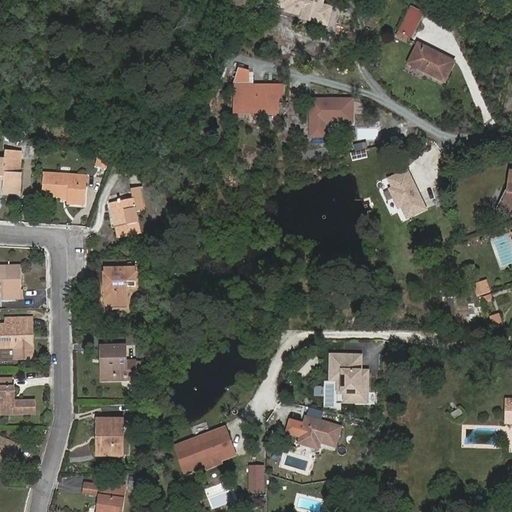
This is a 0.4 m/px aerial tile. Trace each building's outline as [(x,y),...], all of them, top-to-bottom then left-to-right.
[(332,8),(322,5),(319,4),(319,0),(280,0),(278,6),(286,8),(286,11),(302,15),(318,19),(317,23),(327,25),(332,8)] [(411,7),(399,31),(410,36),(411,36),(422,13),(411,7)] [(409,41),(411,36),(410,36),(399,31),(397,35),(409,41)] [(454,62),(419,44),(409,64),(444,81),(454,62)] [(250,73),(238,70),(234,84),(249,84),(250,73)] [(283,97),(283,87),(235,87),(235,112),(278,112),(278,97),(283,97)] [(324,136),(324,122),(352,122),(352,100),(311,100),(311,136),(324,136)] [(3,193),(21,194),(22,173),(20,173),(21,151),(5,150),(5,158),(0,158),(0,176),(3,177),(3,193)] [(106,168),(108,161),(98,159),(96,165),(106,168)] [(407,218),(426,209),(407,170),(389,179),(393,188),(390,190),(399,208),(402,206),(407,218)] [(511,171),(510,171),(507,192),(500,205),(510,210),(511,207),(511,171)] [(85,202),(86,176),(44,174),(42,196),(67,197),(67,201),(85,202)] [(117,228),(119,238),(140,233),(136,212),(144,210),(139,187),(131,189),(133,199),(112,203),(115,218),(118,217),(120,227),(117,228)] [(0,291),(1,292),(1,300),(23,299),(23,290),(21,290),(21,267),(0,268),(0,291)] [(105,268),(105,307),(128,307),(128,287),(137,287),(137,268),(105,268)] [(486,280),(480,282),(485,294),(490,292),(486,280)] [(487,316),(491,330),(501,327),(498,313),(487,316)] [(0,347),(15,347),(15,358),(32,358),(31,318),(6,319),(6,325),(0,324),(0,347)] [(125,376),(126,380),(136,379),(135,361),(126,362),(125,346),(100,346),(101,359),(104,358),(105,376),(125,376)] [(363,356),(329,355),(329,383),(336,383),(335,394),(341,394),(341,404),(369,404),(369,371),(362,371),(363,356)] [(12,402),(12,399),(14,399),(14,387),(12,387),(11,379),(0,379),(0,414),(35,414),(35,402),(12,402)] [(335,447),(341,427),(306,417),(304,424),(289,419),(284,433),(300,438),(299,443),(312,447),(314,441),(335,447)] [(118,446),(123,446),(123,419),(97,419),(97,430),(100,430),(100,443),(97,443),(96,456),(118,456),(118,446)] [(226,427),(175,447),(187,476),(238,456),(226,427)] [(0,461),(1,458),(13,462),(19,445),(0,437),(0,461)] [(265,494),(265,466),(248,466),(249,495),(265,494)] [(122,511),(126,486),(102,483),(98,510),(107,511),(106,511),(122,511)]
